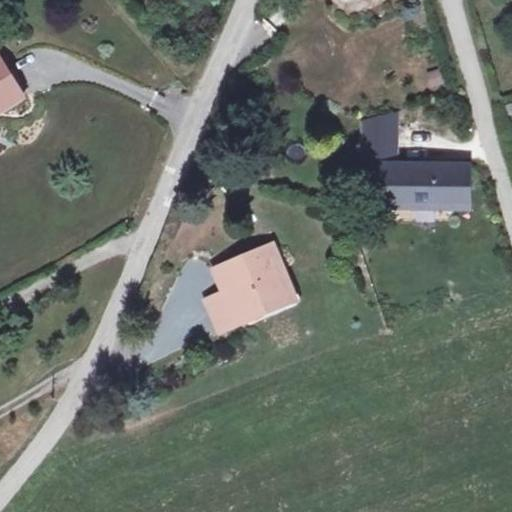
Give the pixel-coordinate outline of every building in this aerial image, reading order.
[(0,113),(11,104),(21,116),(40,100),(9,59),(5,61),(0,65),(0,113)] [(432,92),(445,88),(440,69),(426,73),(432,92)] [(11,104),(0,113),(0,132),(21,116),(11,104)] [(401,117),(370,125),(370,163),(401,164),(401,117)] [(398,210),(399,171),(388,171),(387,210),(398,210)] [(473,172),(399,171),(398,210),(473,211),(473,172)] [(300,299),(279,252),(227,274),(236,294),(248,322),(300,299)] [(248,323),(248,322),(236,294),(218,302),(230,331),(248,323)]
